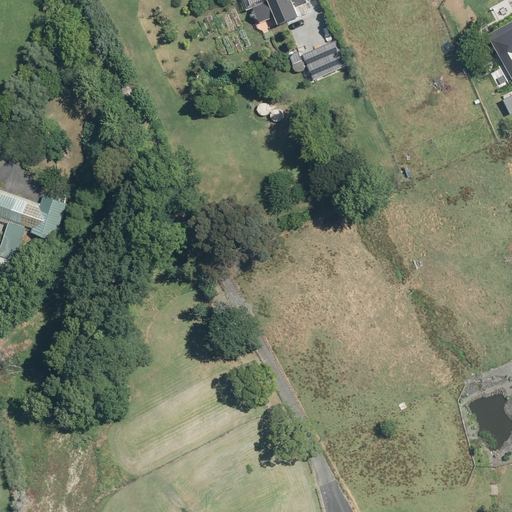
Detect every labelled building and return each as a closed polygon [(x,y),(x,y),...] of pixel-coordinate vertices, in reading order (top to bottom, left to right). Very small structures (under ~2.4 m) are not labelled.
[(274,0),(275,0),(257,8),(263,22),(281,15),(285,26),(309,16),(304,5),(313,2),(311,0),(274,0)] [(511,21),(492,32),(509,64),(511,62),(511,21)] [(339,39),(306,53),(318,79),(350,66),(339,39)] [(292,72),(285,80),(297,91),(305,83),(292,72)] [(0,220),(12,224),(0,263),(0,271),(15,276),(30,230),(35,231),(35,232),(65,242),(77,204),(48,195),(45,202),(0,188),(0,220)]
